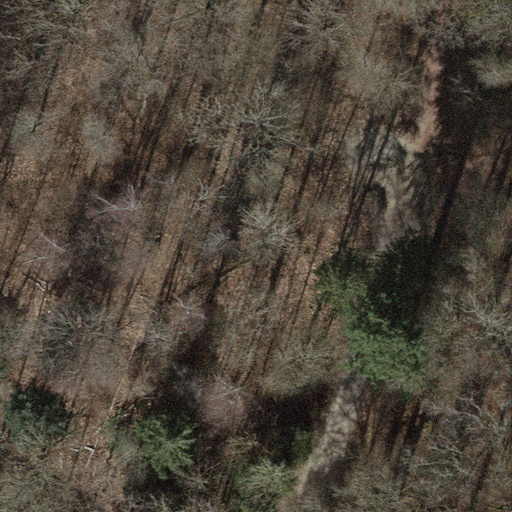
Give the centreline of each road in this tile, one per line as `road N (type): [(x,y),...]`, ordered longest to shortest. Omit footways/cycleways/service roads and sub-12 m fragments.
road 1 (track): [(409,154),(465,0)]
road 2 (track): [(409,154),(511,91)]
